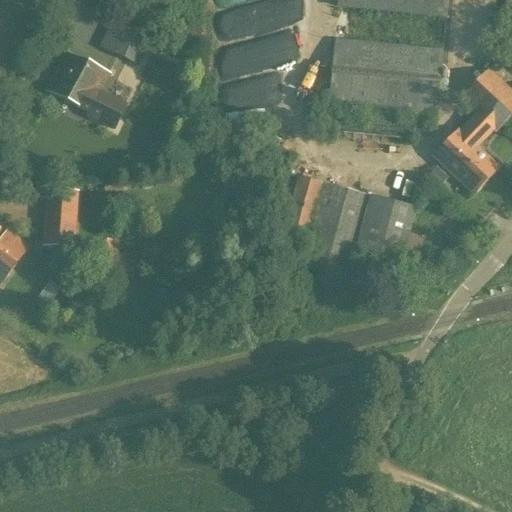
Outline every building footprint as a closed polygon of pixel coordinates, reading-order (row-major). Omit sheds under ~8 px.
[(291,29),(308,26),(302,0),(290,0),(220,13),(227,49),(218,51),(223,76),(298,62),(291,29)] [(338,0),(338,11),(445,22),(447,0),(338,0)] [(100,48),(139,67),(152,40),(113,21),(100,48)] [(202,31),(182,26),(180,35),(199,40),(202,31)] [(436,121),(442,51),(334,39),(328,106),(324,105),(323,115),(316,115),(315,131),(412,140),(413,135),(426,135),(426,120),(436,121)] [(155,44),(150,55),(181,69),(186,57),(155,44)] [(108,75),(66,54),(45,91),(80,111),(78,113),(115,129),(125,106),(99,95),(108,75)] [(474,114),(432,159),(473,197),(499,170),(476,150),(493,132),(495,134),(511,116),(511,94),(488,72),(461,101),(474,114)] [(447,179),(435,168),(423,181),(435,192),(447,179)] [(296,178),(281,238),(307,244),(300,267),(349,280),(353,253),(401,267),(416,210),(369,197),(296,178)] [(77,213),(44,211),(43,225),(41,249),(75,251),(77,213)] [(7,232),(6,233),(0,228),(0,282),(2,284),(29,248),(7,232)]
